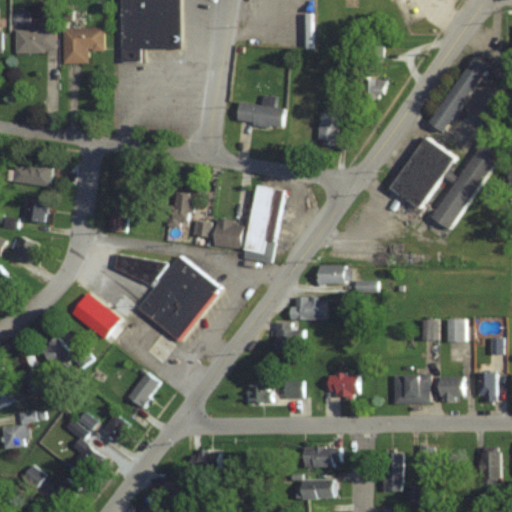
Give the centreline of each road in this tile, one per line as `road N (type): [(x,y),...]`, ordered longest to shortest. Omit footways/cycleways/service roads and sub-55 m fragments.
road 1 (residential): [(483,0),(342,204),(109,511)]
road 2 (residential): [(511,421),(178,421)]
road 3 (residential): [(94,140),(77,257),(58,287),(0,331)]
road 4 (residential): [(212,156),(0,125)]
road 5 (residential): [(229,0),(212,156)]
road 6 (residential): [(357,181),(212,156)]
